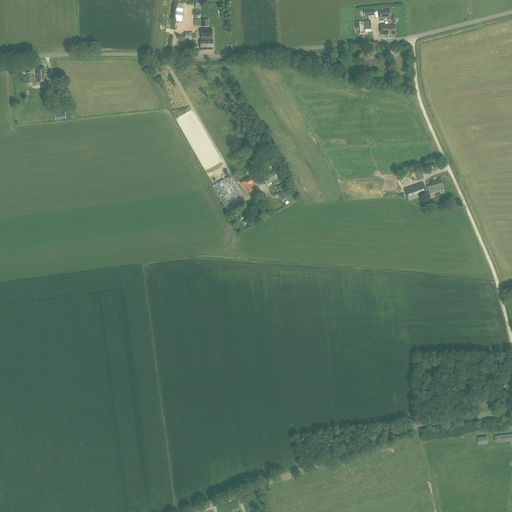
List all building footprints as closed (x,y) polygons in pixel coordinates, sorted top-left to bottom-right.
[(386,24),(386,25),(380,25),(381,34),(396,33),(396,24),(393,25),(393,23),(394,23),(396,22),(395,17),(392,17),(392,20),(391,20),(390,9),(379,10),(380,19),(388,18),(388,24),(386,24)] [(371,21),(364,21),(364,22),(358,22),(358,32),(364,32),(364,29),(371,29),(371,21)] [(212,49),(213,39),(200,39),(200,49),(212,49)] [(392,56),(391,51),(390,47),(366,52),(367,57),(363,58),(364,62),(392,56)] [(346,52),(347,59),(359,58),(358,50),(346,52)] [(389,67),(387,58),(363,62),(365,72),(389,67)] [(47,82),(45,67),(35,68),(37,83),(47,82)] [(363,84),(371,86),(372,80),(364,78),(363,84)] [(266,185),(280,177),(276,170),(262,178),(266,185)] [(414,172),(417,181),(424,178),(421,170),(414,172)] [(213,186),(228,212),(245,202),(229,176),(213,186)] [(255,189),(252,183),(254,182),(251,177),(240,183),(243,188),(244,187),(247,193),(255,189)] [(444,188),(440,178),(430,181),(433,191),(440,188),(440,190),(444,188)] [(278,187),(281,191),(288,188),(285,183),(278,187)] [(407,200),(408,200),(424,194),(421,184),(404,189),(407,200)] [(287,191),(279,196),(281,200),(286,197),(289,203),(290,202),(291,202),(293,201),(293,200),(287,191)] [(241,223),(244,226),(253,218),(250,216),(241,223)] [(511,441),(511,433),(495,436),(496,443),(511,441)] [(479,445),(488,444),(487,436),(478,437),(479,445)]
